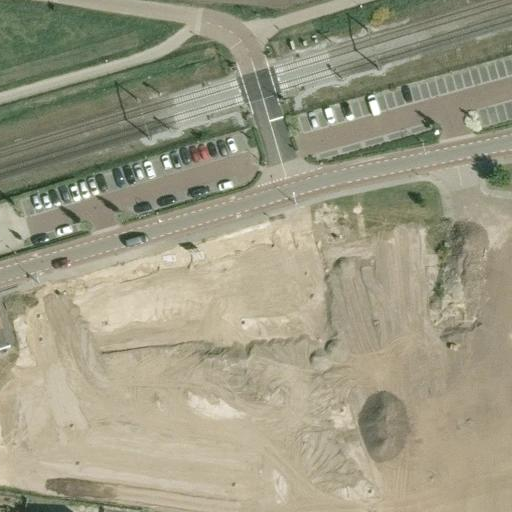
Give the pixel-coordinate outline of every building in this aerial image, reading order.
[(284,224),(280,268),(267,267),(266,283),(358,291),(363,232),(284,224)] [(223,305),(224,283),(214,283),(214,304),(223,305)] [(511,352),(511,299),(484,297),(479,350),(511,352)] [(0,456),(37,445),(0,320),(0,456)] [(112,370),(101,371),(104,412),(126,410),(140,409),(139,394),(139,388),(151,387),(151,393),(152,409),(166,408),(165,393),(165,386),(177,386),(177,392),(178,407),(192,406),(191,391),(191,385),(203,384),(203,390),(204,406),(218,405),(217,390),(217,383),(228,383),(229,389),(230,404),(244,403),(243,388),(243,382),(254,381),(255,387),(256,402),(270,402),(269,386),(269,380),(280,380),(281,386),(282,401),(294,400),(294,385),(295,385),(295,379),(293,340),(267,342),(241,343),(215,345),(189,347),(163,348),(137,350),(111,351),(112,370)] [(511,511),(511,415),(506,477),(479,474),(478,483),(445,479),(441,511),(511,511)] [(329,428),(290,441),(298,464),(337,451),(329,428)] [(251,447),(240,451),(242,459),(254,455),(251,447)] [(337,451),(298,464),(306,486),(344,473),(337,451)] [(344,473),(306,486),(314,510),(352,497),(344,473)] [(35,505),(47,503),(43,485),(31,488),(35,505)] [(261,489),(253,491),(257,503),(265,500),(261,489)] [(265,500),(257,503),(260,511),(266,511),(268,511),(265,500)]
